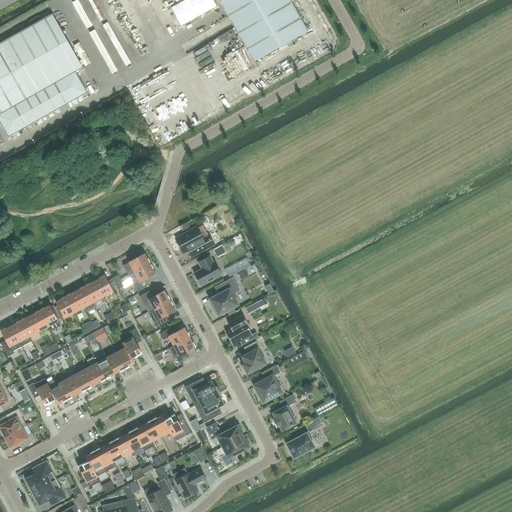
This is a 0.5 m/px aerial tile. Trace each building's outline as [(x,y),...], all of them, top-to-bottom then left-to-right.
[(218,0),(253,62),(308,31),(289,0),(218,0)] [(0,118),(9,134),(84,92),(73,71),(81,66),(53,16),(3,44),(0,45),(0,118)] [(174,101),(180,98),(176,91),(170,94),(174,101)] [(205,109),(210,107),(201,94),(197,96),(205,109)] [(192,104),(187,106),(194,121),(199,119),(192,104)] [(181,116),(187,127),(194,124),(188,112),(181,116)] [(196,255),(214,245),(208,235),(203,225),(197,228),(197,227),(196,227),(175,238),(183,253),(188,250),(192,257),(196,255)] [(134,272),(150,263),(145,254),(128,262),(123,265),(128,275),(134,272)] [(202,269),(194,273),(201,286),(221,275),(214,262),(213,263),(210,256),(198,262),(202,269)] [(240,257),(220,265),(222,271),(243,263),(240,257)] [(155,273),(150,263),(134,272),(128,275),(133,285),(137,291),(149,285),(146,278),(148,277),(155,273)] [(94,281),(103,297),(113,292),(104,275),(95,281),(94,281)] [(112,278),(118,289),(124,286),(118,275),(112,278)] [(219,294),(210,299),(214,307),(212,308),(216,315),(218,314),(219,315),(238,305),(232,294),(239,290),(233,278),(215,287),(219,294)] [(94,302),(103,297),(94,281),(85,286),(93,302),(94,302)] [(96,306),(94,302),(93,302),(85,286),(75,291),(84,307),(86,312),(96,306)] [(148,300),(153,309),(170,301),(165,291),(155,296),(152,290),(140,296),(143,303),(148,300)] [(75,291),(66,296),(74,312),(84,307),(75,291)] [(74,312),(66,296),(65,296),(56,301),(65,318),(74,313),(74,312)] [(262,300),(245,308),(248,314),(265,305),(262,300)] [(175,310),(170,301),(153,309),(148,312),(157,328),(169,322),(166,316),(175,310)] [(48,327),(50,331),(51,331),(60,326),(49,305),(39,310),(48,327)] [(39,332),(48,327),(39,310),(30,315),(39,332)] [(224,323),(237,316),(234,311),(221,318),(224,323)] [(39,332),(30,315),(21,320),(20,320),(29,337),(39,332)] [(231,329),(226,332),(232,345),(252,335),(247,326),(248,325),(243,315),(228,323),(231,329)] [(32,341),(29,337),(20,320),(11,325),(11,326),(22,346),(31,341),(32,341)] [(22,346),(11,326),(1,331),(6,340),(1,343),(8,356),(14,353),(13,351),(22,346)] [(169,337),(174,346),(190,337),(185,328),(175,333),(172,327),(159,333),(163,340),(165,339),(169,337)] [(120,338),(125,348),(125,347),(131,359),(132,358),(141,353),(136,344),(142,341),(135,328),(129,332),(129,333),(120,338)] [(53,334),(35,346),(40,353),(58,341),(53,334)] [(190,337),(174,346),(169,349),(174,358),(195,347),(190,337)] [(242,367),(245,373),(247,372),(248,373),(265,364),(257,349),(260,348),(256,341),(244,348),(247,354),(242,357),(246,363),(243,365),(244,366),(242,367)] [(286,345),(279,347),(282,356),(289,353),(286,345)] [(135,364),(132,358),(131,359),(125,347),(125,348),(116,352),(125,369),(135,364)] [(106,358),(115,374),(124,369),(125,369),(116,352),(116,353),(106,358)] [(97,363),(106,379),(115,374),(106,358),(97,363)] [(97,363),(87,368),(96,384),(105,379),(106,379),(97,363)] [(263,402),(281,392),(273,376),(280,373),(276,366),(262,373),(265,380),(254,386),(263,402)] [(87,368),(78,373),(87,389),(96,384),(87,368)] [(78,373),(68,378),(77,394),(87,389),(78,373)] [(45,405),(55,400),(49,388),(50,388),(47,383),(44,378),(35,384),(34,382),(28,386),(35,398),(40,395),(45,405)] [(77,394),(68,378),(59,383),(68,400),(68,399),(77,394)] [(194,405),(219,392),(216,387),(215,388),(211,381),(206,384),(203,378),(185,388),(194,405)] [(176,407),(186,402),(177,382),(167,387),(176,407)] [(59,383),(50,388),(49,388),(55,400),(58,405),(68,400),(59,383)] [(6,388),(0,391),(0,404),(4,410),(16,404),(12,397),(11,398),(6,388)] [(219,392),(194,405),(204,423),(222,413),(218,407),(224,404),(220,398),(222,397),(219,392)] [(282,431),(296,423),(287,406),(296,402),(292,395),(279,402),(283,408),(273,413),(276,419),(273,420),(276,426),(279,425),(282,431)] [(187,403),(178,409),(186,422),(195,417),(187,403)] [(22,428),(26,426),(26,425),(21,416),(22,415),(19,409),(6,415),(10,421),(0,427),(2,431),(2,432),(3,432),(4,435),(5,436),(22,428)] [(152,420),(161,436),(170,431),(164,420),(165,420),(162,414),(152,420)] [(174,415),(165,420),(164,420),(170,431),(175,441),(191,433),(183,418),(178,421),(176,418),(174,415)] [(318,417),(305,424),(309,431),(322,424),(318,417)] [(151,441),(152,441),(161,436),(152,420),(143,425),(142,425),(151,441)] [(193,422),(188,425),(193,434),(198,431),(193,422)] [(154,446),(152,441),(151,441),(142,425),(133,430),(142,446),(141,447),(144,451),(154,446)] [(219,441),(222,447),(243,436),(241,432),(243,432),(239,425),(222,434),(218,427),(207,432),(214,444),(219,441)] [(22,428),(5,436),(6,437),(6,438),(8,441),(8,442),(11,446),(20,441),(23,447),(36,441),(32,434),(27,437),(22,428)] [(133,430),(124,435),(132,452),(141,447),(142,446),(133,430)] [(285,444),(294,459),(315,447),(307,432),(285,444)] [(114,440),(123,457),(132,452),(124,435),(123,435),(114,440)] [(243,436),(222,447),(220,448),(221,448),(224,454),(220,456),(226,467),(236,461),(233,456),(251,447),(247,440),(245,440),(243,436)] [(105,445),(104,445),(113,462),(114,462),(123,457),(114,440),(105,445)] [(116,466),(114,462),(113,462),(104,445),(95,451),(106,471),(116,466)] [(208,459),(201,447),(194,451),(200,463),(208,459)] [(85,456),(88,461),(89,462),(97,477),(97,476),(106,471),(95,451),(85,456)] [(26,484),(31,493),(57,479),(47,461),(34,468),(37,474),(26,480),(27,481),(26,484)] [(100,482),(97,476),(97,477),(89,462),(88,461),(78,466),(86,481),(89,486),(89,487),(100,482)] [(134,466),(126,469),(129,475),(137,472),(134,466)] [(122,468),(116,471),(121,480),(126,477),(122,468)] [(189,473),(175,480),(184,498),(198,491),(195,486),(206,480),(200,468),(189,474),(189,473)] [(57,479),(31,493),(36,502),(39,503),(40,504),(50,499),(53,505),(66,498),(57,479)] [(154,511),(169,511),(173,510),(165,496),(171,493),(164,479),(157,483),(161,489),(147,497),(154,511)] [(137,511),(135,498),(122,502),(123,507),(103,511),(102,511),(137,511)]
